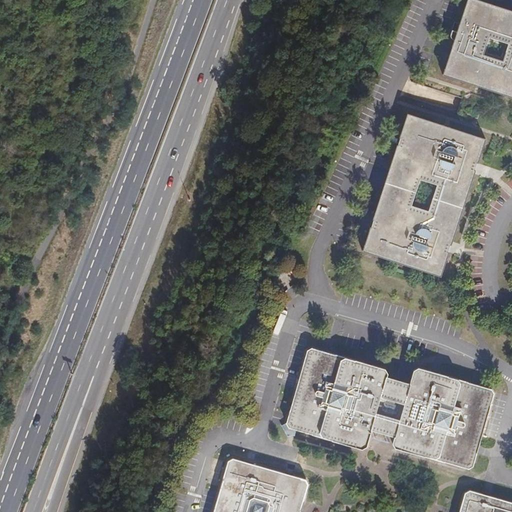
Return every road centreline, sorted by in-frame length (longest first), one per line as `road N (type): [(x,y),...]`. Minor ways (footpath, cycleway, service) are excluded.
road 1 (unclassified): [(436,0),(316,254),(309,302),(411,330),(511,376)]
road 2 (trunk): [(199,0),(16,480)]
road 3 (trunk): [(95,366),(227,0)]
road 4 (trunk): [(32,511),(95,366)]
road 5 (trunk): [(54,511),(95,392),(95,366)]
